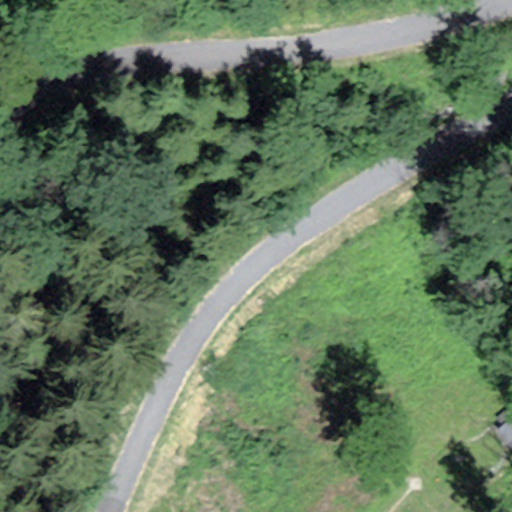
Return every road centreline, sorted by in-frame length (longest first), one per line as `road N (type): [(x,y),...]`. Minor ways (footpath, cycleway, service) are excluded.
road 1 (unclassified): [(110,511),(144,431),(242,299),(304,237),(385,177),(511,104)]
road 2 (unclassified): [(511,3),(456,26),(80,75),(28,89),(0,107)]
